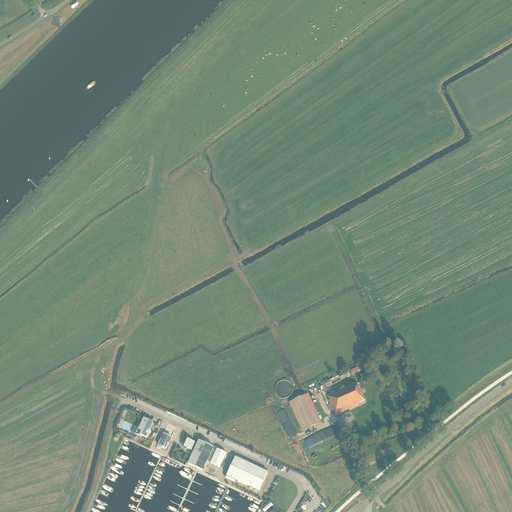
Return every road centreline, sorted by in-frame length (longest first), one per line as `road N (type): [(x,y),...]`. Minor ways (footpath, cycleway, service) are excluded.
road 1 (unclassified): [(88,511),(117,413),(128,403),(294,480),(300,491),(291,511)]
road 2 (secondary): [(362,507),(511,381)]
